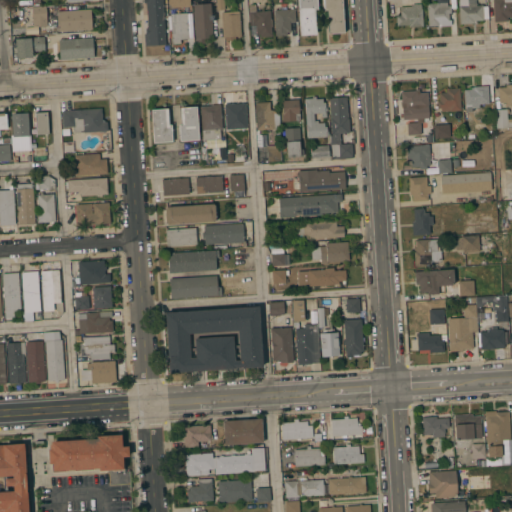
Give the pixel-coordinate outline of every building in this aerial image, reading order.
[(144,33),(146,33),(145,28),(148,28),(145,0),(162,0),(163,12),(166,12),(168,28),(164,28),(165,44),(145,45),(144,33)] [(223,0),(224,9),(216,9),(215,0),(223,0)] [(298,0),(316,0),(317,9),(314,9),(315,34),(301,35),(298,0)] [(327,8),(324,8),(323,0),(341,0),(344,32),(329,33),(327,8)] [(427,3),(437,2),(437,0),(446,0),(447,6),(451,5),(451,13),(449,13),(449,21),(441,21),(441,23),(438,24),(438,25),(428,26),(427,3)] [(458,0),(475,0),(476,5),(482,4),(483,6),(487,6),(488,18),(483,18),(483,20),(475,20),(475,23),(460,24),(458,0)] [(493,0),(511,0),(511,16),(507,17),(507,20),(494,21),(493,0)] [(193,4),(211,3),(213,38),(205,38),(206,42),(195,43),(193,4)] [(409,27),(408,24),(396,25),(396,15),(400,15),(400,7),(412,6),(412,4),(420,3),(421,8),(422,8),(423,26),(409,27)] [(260,37),(259,32),(256,32),(255,24),(250,25),(249,6),(255,6),(255,11),(270,10),(270,19),(271,19),(272,26),(271,27),(271,36),(260,37)] [(31,7),(46,7),(47,26),(33,26),(31,7)] [(273,10),(294,8),(295,22),(290,23),(290,32),(287,32),(286,36),(275,36),(273,10)] [(58,31),(56,11),(90,9),(92,29),(58,31)] [(221,12),(239,11),(241,36),(235,36),(235,39),(225,40),(225,37),(223,37),(221,12)] [(168,36),(168,24),(170,23),(170,13),(187,13),(188,39),(180,39),(180,43),(172,44),(171,36),(168,36)] [(15,38),(44,36),(45,50),(32,51),(32,57),(17,58),(15,38)] [(60,59),(59,39),(92,37),(93,57),(60,59)] [(498,87),(506,87),(506,84),(511,83),(511,105),(506,105),(505,102),(499,103),(498,87)] [(464,90),(470,89),(470,87),(488,85),(489,103),(479,104),(479,107),(471,108),(472,112),(465,112),(464,90)] [(441,111),(441,108),(437,108),(437,101),(439,100),(438,92),(446,92),(445,88),(459,87),(461,110),(441,111)] [(403,119),(402,110),(406,109),(406,108),(402,108),(401,91),(419,90),(419,92),(427,92),(429,118),(428,118),(403,119)] [(305,98),(312,98),(312,96),(316,96),(316,99),(322,98),(323,102),(325,102),(325,107),(327,107),(327,111),(325,111),(325,112),(326,112),(326,117),(321,117),(321,113),(314,113),(314,120),(317,120),(318,123),(324,122),(324,126),(326,126),(326,136),(307,137),(305,98)] [(329,98),(346,96),(349,132),(339,133),(339,134),(340,134),(340,144),(351,143),(352,155),(351,155),(351,157),(332,158),(331,135),(329,98)] [(282,113),(283,113),(282,100),(298,99),(300,120),(282,121),(282,113)] [(279,113),(280,129),(256,130),(255,102),(269,101),(269,110),(272,110),(273,113),(279,113)] [(226,129),(224,104),(234,103),(234,104),(244,103),(246,128),(226,129)] [(222,129),(219,129),(220,139),(202,140),(202,130),(201,130),(199,106),(211,105),(220,104),(220,105),(222,129)] [(199,139),(180,141),(178,124),(181,124),(180,108),(196,106),(199,139)] [(83,132),(83,133),(76,134),(76,132),(74,132),(73,126),(62,127),(61,110),(101,108),(101,113),(102,113),(102,116),(102,119),(103,119),(105,122),(107,121),(107,131),(83,132)] [(150,110),(167,108),(169,125),(171,124),(172,141),(153,143),(150,110)] [(496,109),(507,109),(508,127),(497,128),(496,109)] [(48,133),(36,134),(35,122),(34,122),(34,117),(35,117),(35,112),(47,112),(48,133)] [(30,134),(31,150),(12,151),(11,135),(12,135),(11,113),(27,113),(28,134),(30,134)] [(407,123),(420,122),(421,134),(407,135),(407,123)] [(434,124),(449,124),(449,126),(451,126),(452,135),(449,135),(450,137),(435,138),(434,124)] [(300,141),(299,141),(300,156),(287,157),(285,129),(299,128),(300,141)] [(0,161),(0,144),(9,144),(10,161),(0,161)] [(411,159),(407,159),(406,146),(429,144),(430,165),(426,165),(426,169),(419,169),(419,166),(411,167),(411,159)] [(267,161),(266,146),(280,145),(281,160),(267,161)] [(310,146),(328,145),(329,157),(311,158),(310,146)] [(75,175),(74,155),(99,153),(99,159),(106,158),(107,173),(75,175)] [(438,172),(437,160),(450,159),(451,172),(438,172)] [(299,192),(298,171),(316,169),(316,170),(329,170),(329,172),(344,171),(345,188),(299,192)] [(490,172),(491,190),(441,193),(440,175),(490,172)] [(229,191),(229,175),(243,174),(244,190),(229,191)] [(55,188),(49,188),(35,189),(34,176),(48,175),(48,176),(55,179),(55,188)] [(196,193),(195,177),(221,175),(222,191),(196,193)] [(408,177),(426,176),(427,186),(430,185),(431,193),(427,193),(428,200),(412,201),(412,194),(410,194),(408,177)] [(106,177),(107,194),(101,194),(101,196),(97,196),(97,194),(80,195),(80,193),(78,193),(78,191),(68,192),(67,180),(106,177)] [(162,195),(161,179),(188,177),(189,194),(162,195)] [(16,189),(17,189),(16,184),(31,183),(31,188),(32,188),(35,223),(18,224),(16,189)] [(0,189),(13,189),(15,224),(0,224),(0,189)] [(38,222),(37,213),(39,213),(37,194),(40,194),(40,192),(42,192),(42,194),(54,193),(55,221),(38,222)] [(341,193),(341,201),(336,202),(337,212),(321,213),(321,214),(302,216),(302,214),(295,214),(295,216),(280,217),(278,198),(341,193)] [(77,225),(77,224),(76,224),(75,222),(76,222),(75,204),(91,203),(91,204),(92,204),(92,203),(108,202),(110,223),(77,225)] [(213,203),(213,205),(214,205),(215,220),(214,220),(214,221),(167,224),(167,223),(166,223),(165,208),(166,208),(166,206),(213,203)] [(411,221),(414,221),(413,209),(423,208),(423,212),(429,212),(429,216),(432,215),(433,224),(429,225),(430,233),(412,235),(411,221)] [(304,239),(303,236),(293,237),(292,224),(302,223),(302,221),(336,219),(336,226),(343,225),(344,236),(304,239)] [(243,223),(243,234),(251,233),(252,246),(243,246),(243,241),(205,244),(204,238),(202,238),(202,233),(204,233),(204,225),(243,223)] [(167,246),(166,230),(195,228),(197,244),(167,246)] [(478,235),(480,251),(463,253),(463,249),(456,249),(455,237),(461,237),(461,236),(462,236),(467,235),(478,235)] [(414,247),(415,247),(415,240),(430,239),(430,240),(437,239),(437,246),(439,246),(439,250),(441,250),(441,260),(431,261),(431,265),(425,265),(426,266),(414,266),(414,247)] [(327,261),(327,263),(321,263),(320,259),(311,259),(310,247),(325,246),(325,243),(348,241),(349,260),(327,261)] [(169,273),(168,252),(218,250),(219,258),(215,258),(216,270),(169,273)] [(271,265),(271,254),(283,253),(283,254),(288,254),(289,264),(271,265)] [(79,283),(76,283),(76,286),(72,286),(72,281),(75,281),(74,278),(79,278),(78,262),(104,260),(104,266),(106,266),(106,270),(104,270),(105,274),(110,273),(110,282),(79,284),(79,283)] [(323,285),(323,286),(320,286),(320,285),(308,286),(308,284),(298,285),(297,271),(308,270),(324,269),(324,268),(333,267),(333,270),(345,270),(345,280),(338,281),(338,284),(323,285)] [(271,270),(284,269),(285,282),(272,283),(271,270)] [(427,294),(427,292),(419,292),(419,284),(415,284),(415,271),(453,269),(454,285),(438,286),(438,293),(427,294)] [(41,271),(58,270),(61,302),(53,303),(54,310),(44,311),(41,271)] [(24,311),(21,272),(37,271),(40,311),(32,311),(33,320),(24,320),(24,311)] [(2,273),(18,272),(20,311),(14,312),(14,317),(5,318),(2,273)] [(170,298),(169,278),(217,275),(217,287),(221,287),(221,295),(170,298)] [(474,295),(459,295),(458,281),(473,280),(474,295)] [(92,287),(110,286),(112,307),(93,308),(92,287)] [(75,309),(74,297),(76,297),(76,292),(83,292),(83,296),(88,296),(89,308),(75,309)] [(476,307),(475,296),(495,295),(496,297),(506,296),(508,321),(496,321),(496,309),(492,310),(492,302),(484,302),(483,303),(483,305),(481,306),(477,307),(476,307)] [(463,305),(470,304),(470,298),(475,298),(477,331),(472,331),(473,348),(462,349),(462,351),(459,352),(459,351),(449,351),(447,318),(464,317),(463,305)] [(346,299),(359,299),(359,312),(346,312),(346,299)] [(292,300),(303,300),(304,321),(294,321),(292,300)] [(283,301),(284,314),(269,315),(268,302),(283,301)] [(168,363),(169,363),(169,357),(167,357),(165,312),(258,306),(262,367),(241,368),(241,366),(234,367),(235,369),(168,373),(168,363)] [(429,309),(443,308),(444,323),(430,324),(429,309)] [(87,333),(79,333),(78,313),(86,313),(85,312),(111,311),(112,317),(109,317),(109,320),(112,320),(113,332),(87,333)] [(345,344),(344,344),(344,340),(345,340),(343,320),(361,318),(362,337),(363,337),(364,341),(362,341),(363,351),(360,352),(360,354),(359,354),(359,356),(350,356),(350,358),(348,358),(347,357),(346,357),(345,344)] [(296,348),(295,348),(295,346),(296,346),(295,328),(304,328),(304,324),(316,323),(318,354),(310,355),(311,363),(297,364),(296,348)] [(291,327),(293,362),(280,363),(280,360),(272,360),(270,328),(291,327)] [(489,328),(497,327),(497,330),(503,330),(504,344),(504,348),(481,350),(480,332),(489,331),(489,328)] [(319,333),(323,333),(323,330),(333,329),(333,332),(337,332),(339,355),(321,357),(319,333)] [(44,333),(57,332),(58,340),(62,339),(64,380),(58,380),(58,382),(55,382),(54,380),(48,380),(44,333)] [(416,332),(429,332),(429,335),(439,335),(439,340),(443,340),(444,352),(429,352),(418,353),(418,350),(417,350),(416,332)] [(90,360),(90,353),(85,354),(86,355),(81,356),(80,343),(83,342),(83,337),(109,336),(109,344),(114,344),(114,352),(109,352),(110,358),(90,360)] [(26,342),(42,341),(45,381),(40,381),(41,383),(35,383),(35,382),(28,382),(26,342)] [(6,343),(24,342),(25,354),(24,354),(26,383),(20,383),(20,384),(17,385),(17,383),(9,383),(6,343)] [(91,383),(91,379),(81,380),(80,369),(86,369),(86,363),(90,363),(90,362),(114,360),(116,381),(91,383)] [(510,439),(502,439),(502,445),(501,445),(501,456),(488,457),(487,447),(485,411),(496,410),(496,412),(509,411),(510,439)] [(481,438),(455,439),(454,414),(472,413),(472,416),(480,415),(481,438)] [(343,418),(343,415),(347,414),(348,418),(357,417),(357,426),(361,425),(362,434),(346,435),(346,437),(342,437),(342,435),(332,436),(331,419),(343,418)] [(422,417),(436,416),(436,418),(448,417),(449,427),(444,428),(445,433),(444,433),(444,437),(433,437),(433,434),(423,434),(422,417)] [(261,418),(263,442),(224,444),(223,420),(261,418)] [(281,422),(294,421),(293,418),(298,418),(298,421),(307,421),(307,425),(311,425),(312,437),(282,439),(281,422)] [(209,424),(210,440),(197,441),(197,446),(184,447),(183,432),(185,432),(184,426),(209,424)] [(96,438),(96,436),(121,434),(121,446),(128,446),(128,456),(122,457),(123,469),(98,470),(98,468),(52,471),(51,463),(48,463),(47,449),(49,449),(49,444),(50,444),(50,441),(96,438)] [(0,491),(3,491),(2,476),(0,476),(0,444),(23,443),(28,504),(0,505),(0,491)] [(345,446),(345,443),(349,443),(349,446),(358,445),(359,454),(363,454),(363,462),(333,464),(332,447),(345,446)] [(471,443),(484,443),(485,458),(472,458),(471,443)] [(306,448),(306,446),(310,446),(310,448),(319,448),(320,456),(324,456),(324,464),(295,465),(294,449),(306,448)] [(211,452),(212,457),(214,457),(214,456),(219,456),(219,455),(223,455),(223,456),(230,455),(235,454),(235,455),(243,455),(242,454),(247,453),(248,454),(251,454),(251,448),(263,447),(265,469),(253,470),(253,471),(215,474),(215,468),(205,469),(206,474),(186,475),(185,460),(186,460),(186,454),(211,452)] [(455,470),(457,496),(435,498),(435,492),(429,493),(428,483),(429,483),(428,471),(455,470)] [(360,476),(361,484),(365,483),(365,492),(329,494),(328,478),(360,476)] [(198,486),(198,479),(212,478),(213,500),(187,501),(186,490),(189,490),(189,486),(198,486)] [(226,480),(226,479),(228,479),(228,480),(250,479),(251,500),(219,502),(217,481),(226,480)] [(295,480),(295,481),(322,479),(323,494),(299,496),(285,497),(284,481),(295,480)] [(269,487),(270,501),(257,502),(256,488),(269,487)] [(284,511),(284,501),(298,500),(298,511),(284,511)] [(430,511),(430,504),(432,504),(432,502),(464,500),(464,511),(430,511)]
